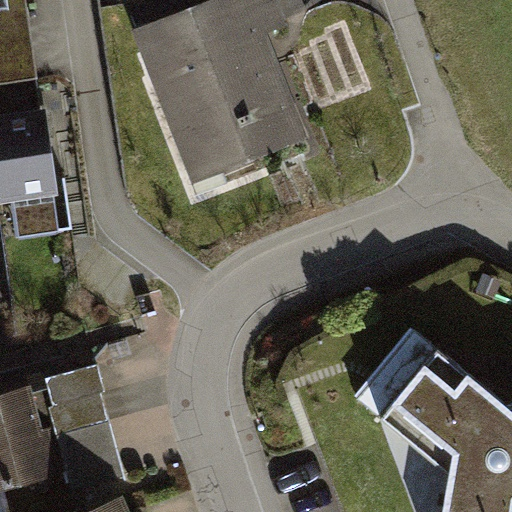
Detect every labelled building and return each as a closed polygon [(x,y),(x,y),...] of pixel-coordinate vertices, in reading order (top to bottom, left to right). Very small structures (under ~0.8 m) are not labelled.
[(191,0),(193,6),(135,27),(186,170),(295,132),(260,31),(277,25),(267,0),(191,0)] [(20,5),(0,8),(0,82),(31,78),(20,5)] [(39,109),(0,114),(0,199),(51,192),(39,109)] [(386,369),(364,399),(447,477),(440,511),(511,511),(511,400),(503,403),(411,335),(386,369)] [(99,363),(47,377),(50,387),(54,402),(48,404),(54,425),(72,489),(126,474),(104,393),(107,392),(99,363)] [(50,387),(0,400),(0,477),(6,476),(8,482),(10,481),(8,475),(53,463),(43,428),(54,425),(48,404),(54,402),(50,387)]
